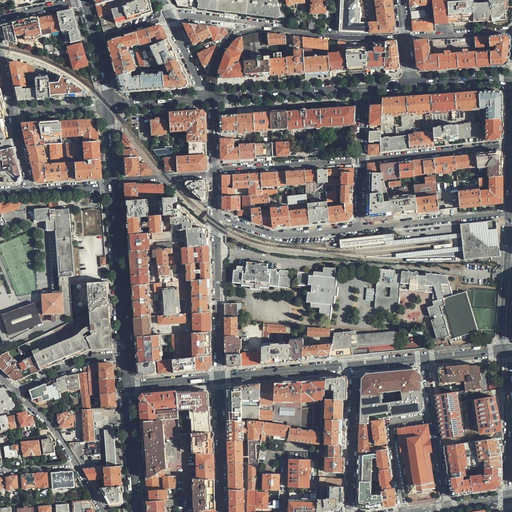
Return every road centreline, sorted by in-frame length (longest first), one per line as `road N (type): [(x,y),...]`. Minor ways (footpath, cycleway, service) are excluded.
road 1 (primary): [(114,186),(124,355)]
road 2 (residential): [(219,377),(216,216)]
road 3 (residential): [(508,213),(359,228)]
road 4 (primary): [(214,98),(363,88)]
road 5 (residential): [(361,160),(509,143)]
road 6 (residential): [(215,171),(361,160)]
road 7 (secondary): [(505,351),(510,497)]
road 8 (residential): [(359,228),(281,235),(216,216)]
road 9 (residential): [(350,511),(353,365)]
road 10 (secondary): [(505,351),(508,213)]
road 11 (residential): [(267,26),(404,37)]
road 12 (residential): [(219,377),(353,365)]
road 13 (residential): [(222,511),(219,377)]
road 14 (residential): [(402,511),(390,427),(432,416)]
road 15 (primary): [(126,386),(135,511)]
